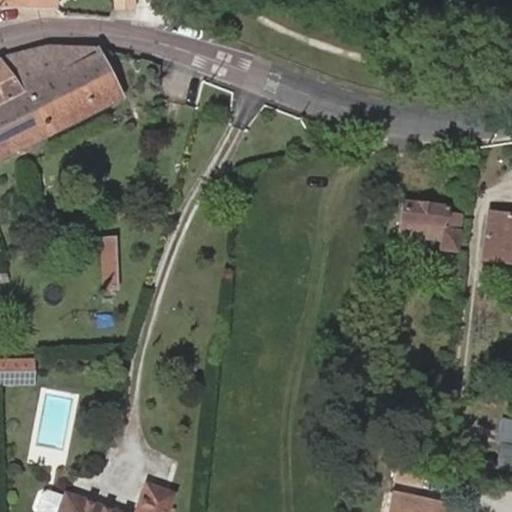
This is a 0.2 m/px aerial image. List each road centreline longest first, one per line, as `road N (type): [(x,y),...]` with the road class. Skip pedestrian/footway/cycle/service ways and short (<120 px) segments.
road 1 (residential): [(0,41),(39,30),(94,30),(167,45),(365,114),(511,120)]
road 2 (track): [(259,76),(184,223),(141,350),(133,451)]
